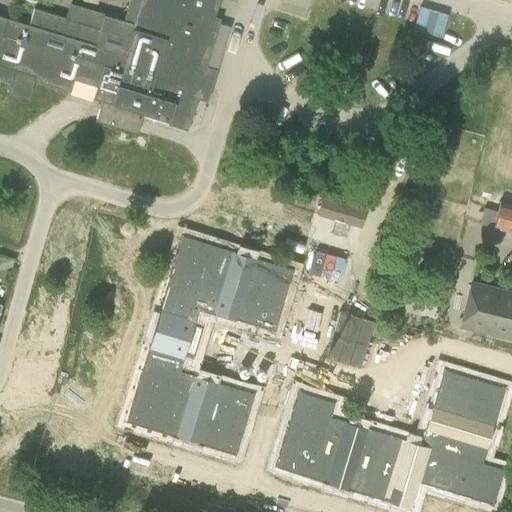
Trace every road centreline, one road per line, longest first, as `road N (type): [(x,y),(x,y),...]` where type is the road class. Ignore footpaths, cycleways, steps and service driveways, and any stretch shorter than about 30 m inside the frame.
road 1 (residential): [(507,23),(371,120),(231,82)]
road 2 (residential): [(50,187),(66,183),(161,210),(183,208),(198,195),(231,82)]
road 3 (residential): [(0,369),(50,187)]
